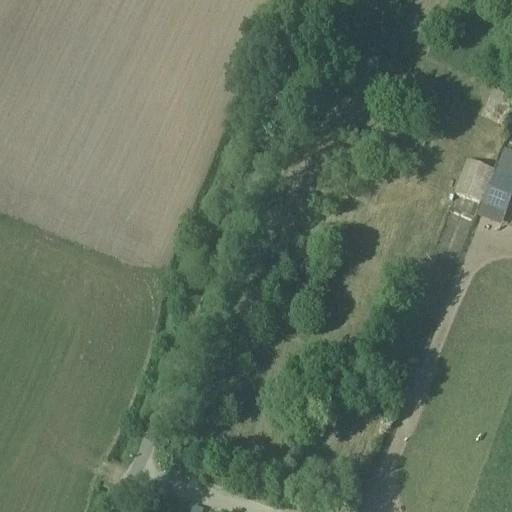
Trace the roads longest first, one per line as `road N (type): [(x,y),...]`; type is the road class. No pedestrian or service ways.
road 1 (unclassified): [(129,464),(327,0)]
road 2 (residential): [(129,464),(158,484),(242,511)]
